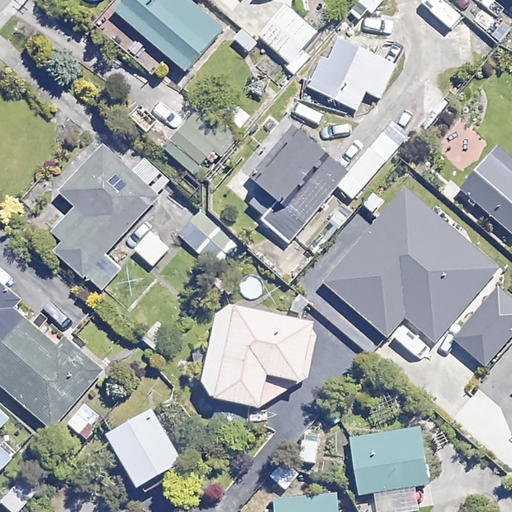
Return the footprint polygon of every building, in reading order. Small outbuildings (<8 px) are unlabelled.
[(223,30),(189,0),(121,0),(114,9),(184,73),(223,30)] [(385,0),(360,0),(357,5),(371,17),(385,0)] [(259,38),(289,62),(316,30),(285,6),(259,38)] [(396,67),(337,36),(310,88),(356,112),(366,93),(379,100),(396,67)] [(445,86),(428,79),(410,121),(427,128),(445,86)] [(362,190),(407,138),(392,125),(347,176),(362,190)] [(347,172),(293,127),(250,178),(304,223),(347,172)] [(134,176),(102,147),(61,192),(77,206),(46,240),(102,292),(122,271),(105,256),(172,183),(148,161),(134,176)] [(511,161),(496,147),(461,186),(511,232),(511,161)] [(497,272),(406,191),(325,281),(388,337),(406,317),(435,343),(497,272)] [(217,221),(194,249),(208,261),(231,232),(217,221)] [(270,244),(258,258),(291,287),(316,258),(283,229),(270,244)] [(171,249),(152,231),(135,250),(154,268),(171,249)] [(251,247),(233,234),(213,261),(231,275),(251,247)] [(0,383),(55,429),(101,372),(63,341),(59,346),(15,311),(22,302),(2,286),(11,276),(0,267),(0,383)] [(511,339),(511,299),(495,285),(454,336),(491,366),(511,339)] [(200,396),(261,409),(302,383),(314,324),(219,304),(200,396)] [(183,462),(152,409),(107,436),(138,489),(183,462)] [(0,428),(8,420),(0,411),(0,472),(14,458),(0,445),(0,428)] [(421,425),(348,441),(361,499),(434,483),(421,425)] [(320,441),(300,439),(298,463),(318,465),(320,441)] [(300,474),(282,461),(269,480),(287,493),(300,474)] [(19,511),(40,492),(25,478),(2,501),(12,511),(19,511)] [(276,511),(338,511),(337,498),(275,502),(276,511)]
